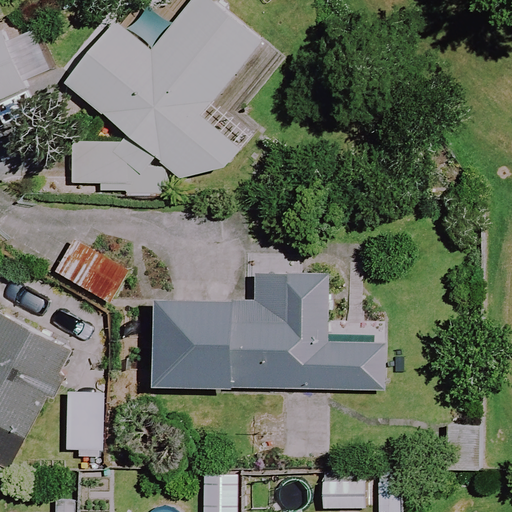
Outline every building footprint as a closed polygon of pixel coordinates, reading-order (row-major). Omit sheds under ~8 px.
[(264,44),(209,0),(198,0),(152,56),(116,26),(68,85),(187,183),(228,170),(243,152),(203,119),(264,44)] [(68,232),(48,267),(109,303),(129,269),(68,232)] [(332,272),(238,270),(237,302),(163,300),(160,387),(388,393),(390,326),(331,324),(332,272)] [(71,350),(0,317),(0,461),(17,469),(71,350)] [(107,395),(70,394),(69,454),(105,454),(107,395)] [(368,511),(368,483),(324,483),(324,511),(368,511)]
